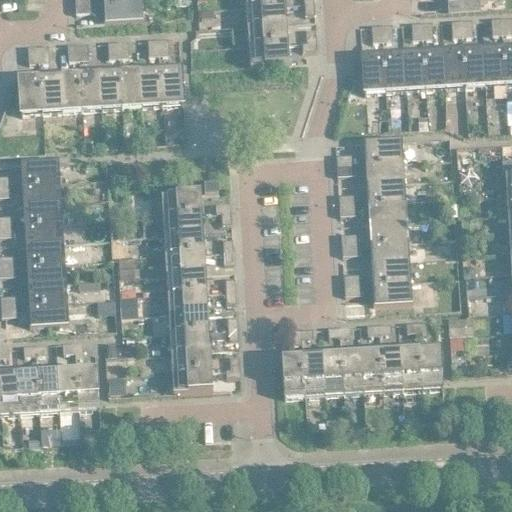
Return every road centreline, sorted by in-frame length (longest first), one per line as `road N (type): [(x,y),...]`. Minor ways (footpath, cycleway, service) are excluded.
road 1 (tertiary): [(0,493),(268,477)]
road 2 (tertiary): [(268,477),(511,463)]
road 3 (residential): [(322,172),(330,311),(258,315)]
road 4 (residential): [(258,315),(250,176),(322,172)]
road 5 (residential): [(335,9),(322,172)]
